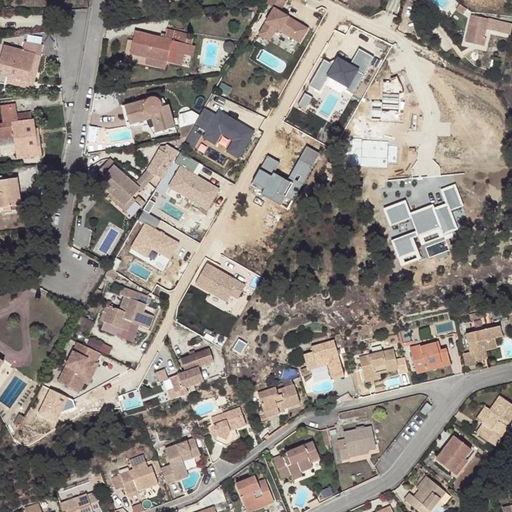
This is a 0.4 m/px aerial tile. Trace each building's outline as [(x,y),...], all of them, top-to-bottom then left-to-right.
[(269,0),(268,1),(276,6),(261,32),(271,39),(279,26),(302,40),(310,26),(294,17),(293,18),(291,17),(292,15),(282,9),(287,0),(269,0)] [(463,44),(482,49),(484,41),(481,40),(483,31),(494,34),(496,22),(470,16),(463,44)] [(510,37),(511,25),(496,22),(494,34),(510,37)] [(135,32),(134,35),(170,52),(168,61),(184,65),(187,54),(195,56),(197,46),(193,45),(196,37),(189,35),(190,33),(168,28),(166,38),(135,32)] [(170,52),(134,35),(130,53),(147,58),(167,63),(168,61),(170,52)] [(0,57),(0,80),(8,82),(10,74),(28,79),(30,72),(37,74),(43,48),(24,43),(21,53),(2,48),(0,57)] [(339,89),(354,98),(381,56),(363,44),(353,60),(340,52),(307,102),(316,108),(322,98),(330,103),(339,89)] [(165,72),(167,63),(147,58),(144,68),(165,72)] [(10,74),(8,82),(34,88),(37,74),(30,72),(28,79),(10,74)] [(125,105),(129,124),(144,119),(152,121),(155,134),(176,128),(169,103),(161,107),(161,104),(159,102),(157,100),(155,98),(152,98),(149,98),(147,99),(146,100),(125,105)] [(40,152),(39,144),(33,145),(32,137),(33,136),(32,121),(29,122),(28,112),(19,113),(20,123),(14,124),(13,108),(0,110),(0,139),(12,137),(14,157),(40,152)] [(226,153),(238,160),(254,132),(217,111),(200,139),(214,147),(220,136),(231,143),(226,153)] [(294,208),(321,150),(308,144),(292,177),(278,170),(283,160),(270,154),(257,181),(270,187),(266,195),(294,208)] [(146,173),(162,182),(178,154),(168,149),(164,155),(159,152),(146,173)] [(200,163),(182,152),(175,164),(181,167),(170,187),(208,208),(219,189),(193,174),(200,163)] [(123,208),(131,200),(137,193),(140,195),(148,185),(140,179),(133,188),(112,171),(116,167),(108,161),(97,175),(103,180),(98,186),(109,196),(123,208)] [(37,177),(56,174),(54,165),(36,167),(37,177)] [(433,175),(422,178),(426,191),(422,192),(423,197),(432,202),(455,208),(456,209),(460,207),(458,200),(446,203),(445,199),(436,202),(433,191),(437,189),(433,175)] [(426,191),(422,178),(418,179),(422,192),(426,191)] [(0,207),(5,207),(22,206),(19,180),(0,182),(0,207)] [(135,204),(131,200),(123,208),(109,196),(105,201),(124,217),(135,204)] [(395,211),(397,218),(397,220),(406,217),(408,226),(420,222),(419,220),(426,218),(427,220),(434,218),(435,225),(444,222),(445,224),(454,222),(451,209),(455,208),(432,202),(423,197),(424,201),(416,203),(415,199),(407,202),(405,198),(386,203),(389,212),(395,211)] [(456,209),(455,208),(451,209),(454,222),(459,220),(456,209)] [(152,249),(176,263),(186,246),(146,224),(132,248),(148,256),(152,249)] [(210,256),(197,279),(229,297),(234,288),(242,293),(250,279),(210,256)] [(120,273),(111,268),(108,273),(118,278),(120,273)] [(134,339),(139,340),(143,328),(150,330),(161,334),(164,325),(160,324),(161,319),(156,316),(158,308),(156,308),(159,301),(131,292),(129,299),(134,301),(131,310),(138,312),(137,317),(116,310),(110,328),(135,336),(134,339)] [(90,321),(77,314),(71,325),(85,332),(90,321)] [(139,340),(134,339),(133,343),(144,347),(150,330),(143,328),(139,340)] [(472,356),(465,357),(468,369),(480,367),(479,361),(489,358),(488,351),(498,350),(495,340),(505,339),(503,328),(468,336),(472,356)] [(307,366),(310,374),(311,376),(332,370),(334,378),(346,376),(334,339),(311,346),(313,351),(304,354),(307,366)] [(88,379),(95,362),(93,362),(96,353),(72,343),(55,384),(71,390),(77,375),(88,379)] [(444,367),(453,365),(448,349),(443,350),(441,344),(423,347),(423,345),(412,348),(417,374),(429,370),(429,367),(443,364),(444,367)] [(365,375),(398,366),(394,346),(360,356),(365,375)] [(197,385),(195,377),(192,369),(210,362),(204,349),(191,354),(174,359),(179,373),(165,378),(171,395),(176,393),(179,396),(185,394),(182,390),(197,385)] [(299,368),(299,370),(301,376),(310,374),(307,366),(299,368)] [(78,393),(82,383),(86,385),(88,379),(77,375),(71,390),(78,393)] [(282,407),(299,402),(292,383),(276,389),(275,386),(258,391),(266,418),(284,412),(282,407)] [(54,394),(46,387),(38,397),(46,404),(54,394)] [(122,396),(125,408),(141,403),(137,391),(122,396)] [(490,410),(481,423),(484,426),(476,435),(496,448),(510,428),(507,425),(511,417),(511,403),(500,396),(490,410)] [(242,407),(213,418),(216,426),(219,436),(216,438),(216,440),(228,445),(232,443),(236,436),(234,431),(248,426),(242,407)] [(423,416),(428,420),(435,411),(430,407),(423,416)] [(475,420),(481,423),(490,410),(485,407),(475,420)] [(17,427),(22,417),(16,413),(10,423),(17,427)] [(352,455),(372,449),(381,447),(376,426),(348,433),(349,440),(341,442),(346,462),(354,460),(353,459),(352,455)] [(163,464),(168,481),(189,473),(187,467),(184,460),(201,455),(195,439),(167,449),(171,461),(163,464)] [(437,465),(454,477),(472,454),(455,442),(437,465)] [(305,468),(317,463),(316,461),(324,458),(316,443),(291,453),(291,455),(294,460),(289,462),(287,457),(278,461),(287,481),(295,478),(307,473),(305,468)] [(373,454),(372,449),(352,455),(353,459),(373,454)] [(201,455),(184,460),(187,467),(203,461),(201,455)] [(149,460),(136,465),(137,468),(126,472),(117,475),(121,487),(130,484),(132,491),(142,487),(139,480),(143,479),(146,486),(161,481),(155,465),(151,466),(149,460)] [(319,467),(317,463),(305,468),(307,473),(319,467)] [(309,477),(307,473),(295,478),(297,482),(309,477)] [(428,478),(418,490),(423,493),(432,481),(428,478)] [(271,508),(280,504),(272,486),(265,490),(263,485),(260,479),(240,487),(250,511),(270,504),(271,508)] [(263,485),(265,490),(272,486),(270,481),(263,485)] [(407,505),(417,511),(436,511),(449,495),(432,481),(423,493),(417,500),(412,496),(407,505)] [(143,492),(142,487),(132,491),(133,496),(143,492)] [(62,497),(67,511),(90,511),(96,510),(95,507),(102,504),(97,488),(89,491),(89,488),(62,497)] [(57,511),(58,511),(53,511),(36,511),(37,511),(46,509),(42,499),(28,504),(30,511),(57,511)]
